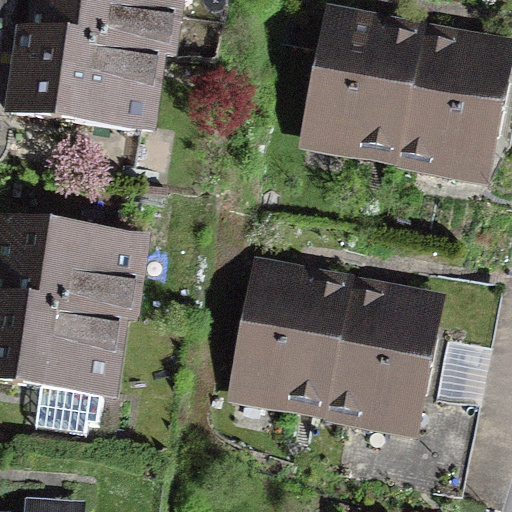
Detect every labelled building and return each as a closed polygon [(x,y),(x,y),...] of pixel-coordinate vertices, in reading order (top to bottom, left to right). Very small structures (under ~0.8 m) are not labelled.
[(35,0),(30,35),(145,52),(154,54),(162,0),(35,0)] [(419,38),(338,22),(315,142),(395,158),(419,38)] [(511,24),(507,24),(502,54),(511,55),(511,24)] [(133,131),(145,52),(30,35),(21,34),(9,113),(133,131)] [(502,54),(419,38),(395,158),(478,174),(484,145),(496,82),(502,54)] [(511,85),(511,55),(502,54),(496,82),(511,85)] [(511,150),(484,145),(478,174),(511,180),(511,150)] [(511,211),(511,180),(478,174),(472,203),(511,211)] [(4,222),(0,246),(0,301),(104,318),(115,320),(127,241),(4,222)] [(348,291),(266,275),(241,394),(324,410),(348,291)] [(493,289),(435,278),(429,308),(424,335),(482,347),(493,289)] [(429,308),(348,291),(324,410),(348,415),(405,427),(411,396),(424,335),(429,308)] [(85,436),(104,318),(0,301),(0,382),(41,389),(35,428),(85,436)] [(471,409),(411,396),(405,427),(348,415),(336,473),(453,497),(471,409)]
